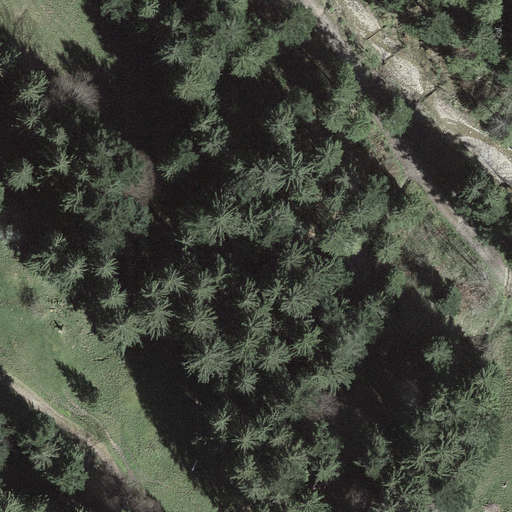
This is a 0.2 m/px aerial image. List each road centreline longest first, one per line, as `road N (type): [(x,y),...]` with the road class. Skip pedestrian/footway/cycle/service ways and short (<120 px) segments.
road 1 (track): [(297,0),(373,116),(511,291)]
road 2 (track): [(141,511),(90,442),(0,381)]
